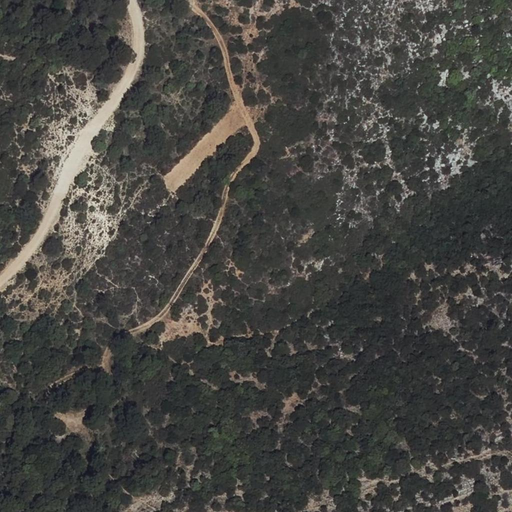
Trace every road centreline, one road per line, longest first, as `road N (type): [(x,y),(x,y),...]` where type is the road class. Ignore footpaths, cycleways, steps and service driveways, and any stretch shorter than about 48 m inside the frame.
road 1 (track): [(71,419),(49,407),(49,392),(171,304),(227,187),(254,153),(221,43),(185,0)]
road 2 (track): [(131,0),(140,39),(128,90),(72,161),(52,226),(0,287)]
